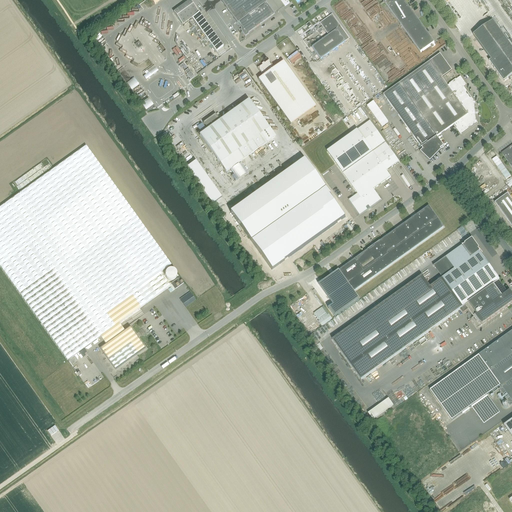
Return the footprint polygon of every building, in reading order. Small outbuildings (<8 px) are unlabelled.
[(223,47),(199,13),(190,0),(173,12),(182,24),(192,17),(219,56),(226,51),(223,47)] [(267,4),(264,0),(220,0),(241,29),(240,30),(245,36),(249,34),(248,33),(274,14),(267,4)] [(289,6),(285,0),(278,0),(284,9),(289,6)] [(382,0),(420,53),(434,43),(403,0),(382,0)] [(478,0),(448,0),(464,23),(484,8),(478,0)] [(332,15),(320,23),(328,35),(312,47),(321,59),(345,42),(337,30),(341,27),(332,15)] [(511,75),(511,47),(497,26),(493,21),(474,35),(491,60),(490,61),(504,81),(511,75)] [(448,86),(442,78),(452,71),(440,54),(383,95),(421,148),(429,159),(436,154),(435,153),(436,151),(437,152),(444,147),(437,137),(453,125),(461,135),(477,123),(476,121),(474,104),(475,103),(464,87),(466,85),(460,77),(456,80),(456,79),(449,84),(449,85),(448,86)] [(316,107),(310,98),(283,61),(274,68),(269,60),(265,63),(265,64),(264,63),(262,64),(262,65),(262,66),(261,65),(257,68),(263,76),(258,79),(291,125),(316,107)] [(194,76),(189,69),(185,72),(188,76),(187,77),(190,80),(193,77),(194,76)] [(134,90),(140,85),(135,79),(129,84),(134,90)] [(203,129),(205,131),(199,135),(220,164),(236,152),(242,161),(267,143),(261,135),(269,129),(249,100),(219,121),(219,120),(219,119),(215,114),(203,123),(206,127),(203,129)] [(143,104),(145,110),(154,108),(152,101),(143,104)] [(373,102),(367,106),(382,127),(388,122),(373,102)] [(267,111),(283,136),(288,133),(273,108),(267,111)] [(370,121),(327,152),(343,174),(357,194),(349,200),(359,215),(381,200),(373,189),(390,177),(386,171),(399,162),(370,121)] [(511,145),(501,153),(511,167),(511,145)] [(86,146),(0,207),(0,266),(67,360),(100,337),(106,345),(100,349),(102,351),(115,370),(137,355),(145,349),(136,337),(130,327),(124,331),(123,330),(121,327),(119,323),(170,287),(160,273),(171,265),(86,146)] [(511,176),(497,157),(492,160),(506,180),(511,176)] [(230,212),(251,241),(325,188),(304,159),(230,212)] [(511,199),(508,194),(495,203),(511,227),(511,199)] [(429,206),(361,255),(319,285),(334,306),(329,309),(334,317),(359,299),(354,292),(444,227),(429,206)] [(393,297),(332,340),(361,380),(421,337),(462,308),(499,282),(500,281),(479,252),(480,252),(472,240),(463,246),(462,246),(446,258),(433,266),(442,279),(430,287),(422,276),(393,297)] [(168,270),(167,271),(166,271),(166,272),(165,273),(165,274),(165,275),(165,276),(165,277),(166,278),(166,279),(167,279),(167,280),(168,280),(169,280),(169,281),(170,281),(171,281),(172,281),(173,280),(174,280),(175,279),(176,278),(176,277),(176,276),(177,276),(177,275),(177,274),(176,274),(176,273),(176,272),(175,271),(174,270),(173,270),(173,269),(172,269),(171,269),(170,269),(169,269),(169,270),(168,270)] [(180,278),(171,284),(175,289),(184,283),(180,278)] [(499,282),(462,308),(464,312),(469,308),(475,316),(470,320),(477,329),(511,303),(511,294),(510,291),(507,293),(499,282)] [(196,300),(190,292),(180,300),(185,307),(196,300)] [(511,330),(479,355),(430,390),(452,421),(501,386),(502,387),(499,390),(510,406),(511,404),(511,330)] [(376,419),(396,407),(391,400),(372,412),(376,419)] [(55,426),(47,431),(51,436),(58,431),(55,426)]
